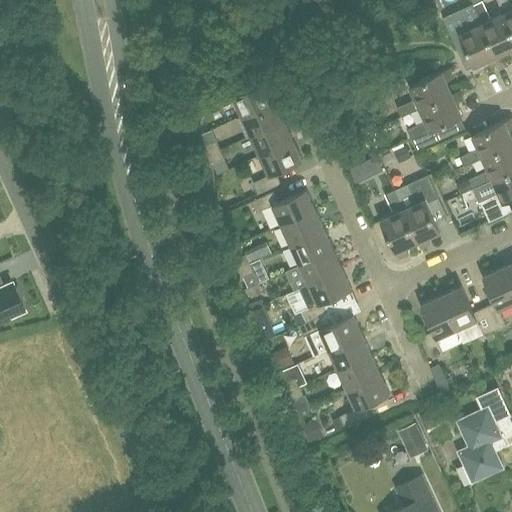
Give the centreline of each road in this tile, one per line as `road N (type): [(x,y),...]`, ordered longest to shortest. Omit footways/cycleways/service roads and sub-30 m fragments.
road 1 (secondary): [(109,68),(128,187),(245,511)]
road 2 (residential): [(159,511),(0,162)]
road 3 (residential): [(382,288),(280,70)]
road 4 (residential): [(382,288),(511,232)]
